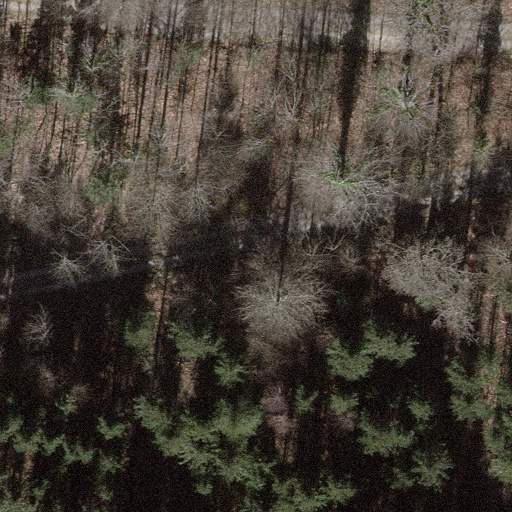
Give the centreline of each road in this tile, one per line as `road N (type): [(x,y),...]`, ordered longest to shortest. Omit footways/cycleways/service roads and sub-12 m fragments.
road 1 (track): [(0,287),(511,155)]
road 2 (track): [(25,0),(166,21),(511,32)]
